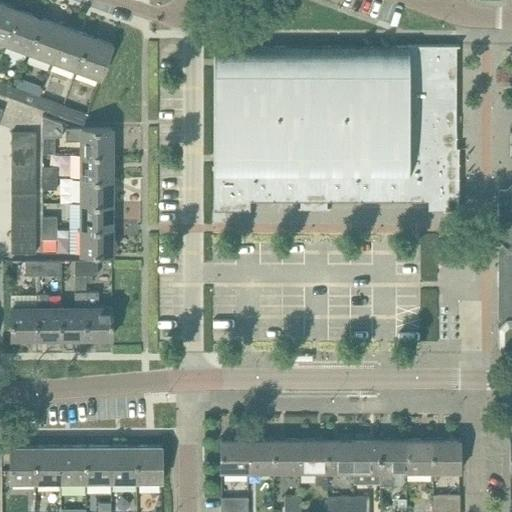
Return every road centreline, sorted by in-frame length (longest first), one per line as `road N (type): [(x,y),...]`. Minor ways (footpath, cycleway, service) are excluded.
road 1 (residential): [(193,381),(193,41),(177,17)]
road 2 (residential): [(193,381),(475,379)]
road 3 (unknown): [(472,339),(193,340)]
road 4 (residential): [(0,394),(185,381)]
road 5 (residential): [(475,379),(478,511)]
road 6 (residential): [(185,511),(185,381)]
